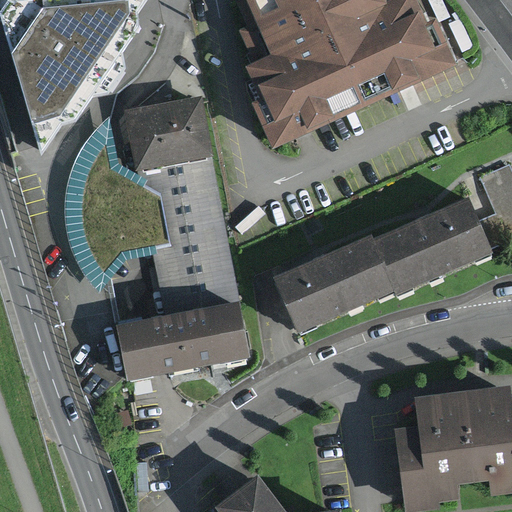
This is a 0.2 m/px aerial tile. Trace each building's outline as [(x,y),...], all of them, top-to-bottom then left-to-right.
[(136,0),(11,0),(2,13),(34,125),(71,115),(138,21),(136,0)] [(245,0),(257,27),(246,32),(261,65),(254,68),(269,102),(262,105),(280,148),(467,67),(446,18),(436,23),(425,0),(245,0)] [(205,105),(139,116),(148,169),(148,171),(215,160),(205,105)] [(124,257),(153,251),(176,247),(167,200),(113,172),(109,149),(94,165),(87,185),(85,221),(95,256),(107,275),(124,257)] [(244,306),(215,160),(148,171),(149,177),(165,189),(167,200),(176,247),(153,251),(167,321),(244,306)] [(511,178),(508,172),(492,183),(500,196),(492,202),(504,220),(511,214),(511,178)] [(479,201),(381,241),(403,294),(405,299),(502,259),(479,201)] [(381,241),(380,238),(278,279),(301,336),(403,294),(381,241)] [(167,321),(122,330),(132,385),(255,361),(244,306),(167,321)] [(511,395),(466,401),(477,493),(492,492),(494,504),(511,501),(511,395)] [(462,495),(477,493),(466,401),(417,408),(420,437),(398,440),(406,511),(433,511),(463,508),(462,495)] [(279,511),(261,486),(225,511),(279,511)]
